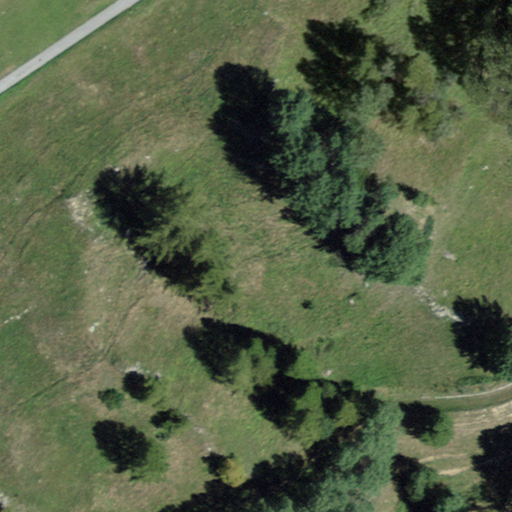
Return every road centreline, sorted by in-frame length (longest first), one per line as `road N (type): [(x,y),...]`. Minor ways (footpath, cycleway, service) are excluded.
road 1 (track): [(511,370),(479,392),(311,423),(227,489),(215,511)]
road 2 (track): [(122,0),(0,83)]
